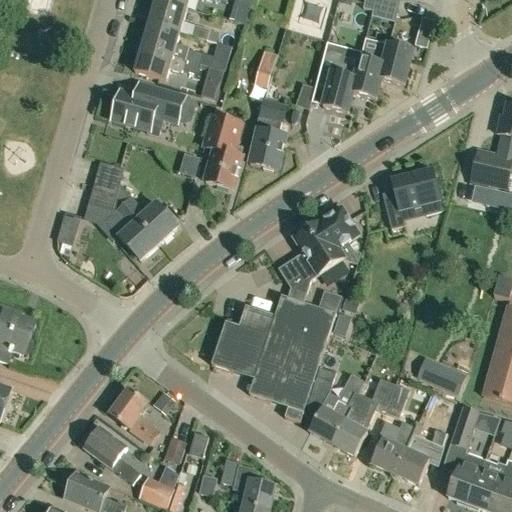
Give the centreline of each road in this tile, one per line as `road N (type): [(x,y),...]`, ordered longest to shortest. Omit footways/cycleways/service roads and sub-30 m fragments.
road 1 (secondary): [(124,340),(234,238),(477,79)]
road 2 (residential): [(27,271),(108,0)]
road 3 (residential): [(319,490),(124,340)]
road 4 (secondary): [(0,493),(124,340)]
road 5 (residential): [(124,340),(73,293),(27,271)]
